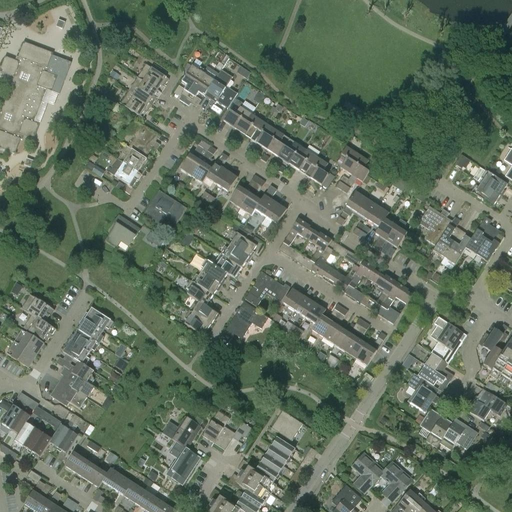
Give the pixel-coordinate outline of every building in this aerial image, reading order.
[(56,27),(62,30),(65,23),(58,20),(56,27)] [(0,148),(15,154),(20,140),(22,140),(24,136),(34,140),(39,125),(35,123),(47,91),(59,95),(71,64),(52,56),(53,54),(24,43),(18,57),(17,57),(15,61),(5,57),(0,70),(0,72),(14,78),(1,111),(0,110),(0,148)] [(210,63),(217,69),(225,59),(219,53),(210,63)] [(184,104),(203,74),(197,70),(201,64),(196,61),(182,82),(187,86),(181,95),(182,96),(180,99),(180,101),(184,104)] [(138,78),(160,93),(162,91),(161,89),(159,87),(160,85),(164,88),(169,80),(146,65),(138,78)] [(214,81),(204,97),(215,104),(216,103),(227,110),(237,94),(230,90),(234,84),(230,81),(232,78),(221,71),(214,81)] [(214,81),(203,74),(184,104),(189,107),(192,102),(193,103),(199,93),(204,97),(214,81)] [(159,96),(160,93),(138,78),(129,91),(152,106),(157,99),(153,96),(154,94),(156,96),(159,96)] [(147,114),(152,106),(129,91),(120,105),(136,115),(140,109),(147,114)] [(223,122),(234,129),(241,119),(246,123),(252,115),(241,108),(243,105),(237,101),(223,122)] [(262,122),(252,115),(246,123),(241,119),(234,129),(250,140),(262,122)] [(129,148),(145,159),(152,149),(156,152),(160,146),(156,143),(159,138),(134,121),(127,132),(136,138),(129,148)] [(250,140),(266,151),(273,141),(268,137),(273,129),(262,122),(250,140)] [(278,158),(290,140),(273,129),(268,137),(273,141),(266,151),(278,158)] [(306,151),(290,140),(278,158),(289,165),(295,155),(301,159),(306,151)] [(191,178),(211,147),(201,141),(192,156),(190,155),(180,171),(191,178)] [(145,159),(129,148),(127,147),(118,160),(134,171),(137,165),(144,170),(149,162),(145,159)] [(212,170),(208,167),(211,161),(209,160),(215,150),(211,147),(191,178),(202,185),(206,179),(212,170)] [(352,162),(357,154),(346,147),(341,156),(346,159),(340,169),(351,176),(357,166),(352,162)] [(289,165),(305,176),(317,158),(306,151),(301,159),(295,155),(289,165)] [(368,162),(357,154),(352,162),(357,166),(351,176),(362,184),(369,173),(363,170),(368,162)] [(264,155),(260,160),(266,164),(269,159),(264,155)] [(455,165),(459,168),(461,170),(462,168),(465,170),(470,162),(461,156),(455,165)] [(317,158),(305,176),(321,187),(328,177),(323,173),(328,165),(317,158)] [(24,166),(30,168),(33,162),(26,159),(24,166)] [(134,171),(118,160),(109,174),(132,189),(137,181),(130,176),(134,171)] [(217,187),(227,171),(215,164),(212,170),(206,179),(217,187)] [(280,166),(277,171),(282,175),(286,170),(280,166)] [(238,179),(227,171),(217,187),(228,194),(238,179)] [(481,184),(500,196),(507,185),(485,171),(480,179),(483,181),(481,184)] [(240,210),(250,195),(253,191),(260,180),(254,176),(248,187),(247,187),(245,191),(239,188),(229,203),(240,210)] [(341,191),(348,180),(343,177),(336,188),(341,191)] [(265,183),(260,180),(253,191),(258,194),(265,183)] [(353,184),(348,180),(341,191),(347,195),(353,184)] [(500,197),(500,196),(481,184),(478,188),(475,186),(471,194),(492,208),(496,202),(491,198),(494,193),(500,197)] [(255,212),(266,219),(276,203),(271,200),(277,191),(270,187),(265,196),(261,202),(255,212)] [(357,215),(367,200),(356,193),(346,208),(345,208),(336,224),(341,227),(348,217),(350,218),(352,215),(354,216),(356,215),(357,215)] [(165,195),(157,206),(152,203),(143,216),(160,227),(166,218),(177,225),(187,210),(165,195)] [(261,202),(250,195),(240,210),(251,217),(255,212),(261,202)] [(378,207),(367,200),(357,215),(368,222),(378,207)] [(276,203),(266,219),(272,223),(262,238),(267,241),(287,211),(276,203)] [(378,207),(368,222),(378,229),(384,220),(385,220),(389,214),(378,207)] [(449,227),(452,222),(446,219),(449,214),(443,210),(440,215),(430,208),(419,225),(430,232),(424,240),(435,247),(449,227)] [(121,242),(129,247),(140,230),(118,217),(114,224),(116,226),(107,241),(117,247),(121,242)] [(442,261),(454,244),(448,240),(455,231),(460,222),(454,218),(452,222),(449,227),(435,247),(431,254),(442,261)] [(485,218),(470,240),(471,241),(465,249),(466,249),(476,256),(486,240),(481,237),(487,227),(490,221),(485,218)] [(308,241),(315,230),(299,220),(278,251),(289,259),(295,251),(289,247),(297,234),(308,241)] [(373,248),(379,252),(396,227),(385,220),(384,220),(378,229),(375,235),(380,238),(373,248)] [(358,238),(365,227),(359,223),(352,234),(358,238)] [(233,242),(231,246),(249,258),(256,247),(245,240),(249,235),(233,225),(231,228),(233,229),(231,232),(235,233),(230,240),(233,242)] [(365,227),(358,238),(363,241),(370,230),(365,227)] [(396,227),(379,252),(385,256),(392,246),(397,250),(407,234),(396,227)] [(332,241),(315,230),(308,241),(319,248),(311,261),(305,258),(300,266),(311,273),(332,241)] [(491,244),(486,240),(476,256),(487,263),(501,242),(503,238),(497,234),(491,244)] [(471,241),(470,240),(465,237),(459,247),(454,244),(442,261),(453,269),(466,249),(465,249),(471,241)] [(343,248),(332,241),(311,273),(328,283),(335,272),(324,265),(332,253),(338,256),(343,248)] [(225,248),(220,255),(242,269),(249,258),(231,246),(228,250),(225,248)] [(227,275),(235,280),(242,269),(220,255),(216,262),(219,264),(217,267),(216,268),(227,275)] [(335,272),(328,283),(344,294),(364,262),(353,255),(348,263),(354,266),(345,279),(335,272)] [(204,270),(202,274),(220,286),(227,275),(216,268),(217,267),(206,260),(201,268),(204,270)] [(380,273),(364,262),(344,294),(355,301),(360,293),(354,289),(362,277),(373,284),(380,273)] [(285,285),(283,288),(261,273),(248,294),(249,294),(244,300),(256,308),(266,294),(280,304),(286,294),(290,289),(285,285)] [(365,308),(376,315),(397,283),(380,273),(373,284),(384,291),(376,304),(370,300),(365,308)] [(196,275),(192,282),(213,296),(220,286),(202,274),(199,277),(196,275)] [(431,280),(440,282),(442,276),(433,274),(431,280)] [(206,307),(213,296),(192,282),(187,289),(190,291),(187,295),(199,303),(206,308),(206,307)] [(414,294),(397,283),(376,315),(394,326),(399,318),(387,311),(395,298),(406,305),(414,294)] [(294,312),(304,297),(296,292),(296,293),(293,291),(293,290),(292,290),(287,298),(283,305),(294,312)] [(21,309),(31,316),(44,324),(49,316),(42,312),(46,306),(30,296),(21,309)] [(311,302),(304,297),(294,312),(305,319),(315,305),(311,302)] [(194,305),(189,312),(210,326),(218,315),(206,307),(206,308),(199,303),(197,307),(194,305)] [(269,319),(244,303),(225,333),(240,343),(252,325),(261,330),(269,319)] [(318,307),(315,305),(305,319),(315,326),(322,317),(326,311),(318,306),(318,307)] [(335,320),(342,309),(337,305),(330,316),(335,320)] [(348,312),(342,309),(335,320),(341,323),(348,312)] [(91,324),(104,333),(106,329),(109,331),(114,324),(92,310),(88,315),(94,319),(91,324)] [(210,326),(189,312),(185,319),(187,321),(185,325),(203,337),(210,326)] [(47,326),(44,324),(31,316),(23,329),(46,344),(51,336),(44,331),(47,326)] [(323,339),(332,324),(329,322),(322,317),(315,326),(312,332),(323,339)] [(357,334),(364,323),(359,320),(352,330),(357,334)] [(431,355),(432,355),(448,365),(462,343),(465,339),(437,320),(434,325),(437,327),(430,338),(438,343),(431,355)] [(370,326),(364,323),(357,334),(363,337),(370,326)] [(101,337),(104,333),(91,324),(87,330),(81,326),(78,331),(99,345),(104,338),(101,337)] [(336,327),(332,324),(323,339),(334,346),(344,331),(336,326),(336,327)] [(507,329),(503,326),(498,333),(494,331),(489,337),(485,334),(478,345),(490,354),(491,354),(496,346),(496,347),(500,341),(499,341),(504,334),(507,329)] [(22,331),(14,343),(36,357),(44,346),(22,331)] [(77,346),(90,354),(92,351),(95,353),(99,345),(78,331),(74,337),(80,341),(77,346)] [(351,336),(344,331),(334,346),(345,353),(354,338),(351,336)] [(370,348),(365,345),(356,360),(367,368),(376,352),(380,347),(386,337),(381,333),(374,344),(373,343),(370,348)] [(499,341),(500,341),(503,343),(508,336),(504,334),(499,341)] [(345,353),(356,360),(365,345),(358,341),(354,338),(345,353)] [(511,343),(507,341),(506,342),(507,344),(509,346),(503,354),(492,370),(509,381),(511,375),(511,343)] [(28,369),(36,357),(14,343),(6,355),(28,369)] [(121,345),(115,355),(120,359),(127,349),(121,345)] [(87,358),(90,354),(77,346),(73,352),(67,348),(63,354),(78,363),(85,367),(90,360),(87,358)] [(491,372),(492,370),(503,354),(499,351),(500,349),(496,347),(496,346),(491,354),(490,354),(482,366),(491,372)] [(417,369),(421,362),(410,355),(403,366),(409,370),(411,366),(417,369)] [(444,371),(448,365),(432,355),(424,367),(450,383),(453,377),(444,371)] [(86,384),(86,383),(91,386),(94,381),(93,379),(90,377),(94,372),(85,367),(78,363),(75,368),(65,362),(59,358),(56,364),(69,373),(69,372),(86,384)] [(417,378),(433,388),(437,382),(446,388),(450,383),(424,367),(417,378)] [(75,384),(71,389),(87,400),(94,388),(91,386),(86,383),(86,384),(69,372),(69,373),(65,378),(75,384)] [(433,388),(417,378),(414,375),(406,387),(414,392),(407,403),(425,414),(432,403),(436,406),(440,400),(435,397),(439,392),(433,388)] [(87,400),(71,389),(68,395),(59,389),(56,387),(50,397),(66,408),(69,404),(80,411),(82,412),(86,406),(84,405),(87,400)] [(507,406),(498,401),(482,390),(467,413),(484,423),(491,412),(499,418),(507,406)] [(0,427),(0,429),(7,435),(22,411),(18,408),(17,410),(13,407),(0,427)] [(453,425),(452,424),(431,410),(419,428),(431,435),(425,443),(436,450),(439,446),(439,445),(453,425)] [(7,435),(16,440),(27,422),(30,418),(26,415),(27,413),(26,413),(22,411),(7,435)] [(225,428),(230,420),(219,412),(203,438),(225,452),(234,439),(238,442),(242,437),(245,439),(251,430),(242,423),(234,434),(225,428)] [(271,430),(292,443),(303,426),(283,412),(271,430)] [(70,422),(74,425),(79,418),(74,416),(70,422)] [(188,451),(188,450),(202,429),(199,427),(202,421),(197,418),(193,423),(185,418),(178,429),(170,423),(162,435),(175,443),(188,451)] [(455,420),(452,424),(453,425),(439,445),(439,446),(450,453),(456,444),(466,451),(477,434),(455,420)] [(16,440),(14,442),(23,448),(34,430),(30,427),(31,425),(27,422),(16,440)] [(86,433),(90,436),(96,428),(91,425),(86,433)] [(50,444),(58,450),(71,430),(66,426),(64,429),(60,426),(51,441),(52,441),(50,444)] [(23,448),(31,453),(44,433),(39,430),(38,432),(34,430),(23,448)] [(71,430),(58,450),(66,455),(78,437),(74,435),(76,432),(71,430)] [(44,433),(31,453),(40,459),(50,444),(52,441),(51,441),(47,439),(49,437),(44,433)] [(270,446),(289,459),(294,451),(277,439),(275,443),(273,442),(270,446)] [(87,447),(92,451),(95,446),(90,442),(87,447)] [(201,459),(188,450),(188,451),(175,443),(168,454),(176,459),(169,470),(170,471),(166,476),(183,487),(201,459)] [(95,446),(92,451),(97,454),(101,449),(97,447),(95,446)] [(266,456),(284,468),(289,459),(270,446),(267,451),(269,452),(266,456)] [(76,475),(85,461),(74,454),(65,468),(76,475)] [(384,473),(364,455),(352,468),(363,479),(360,482),(358,480),(354,486),(364,495),(380,477),(384,473)] [(259,463),(278,476),(284,468),(266,456),(264,460),(262,459),(259,463)] [(76,475),(87,482),(96,468),(85,461),(76,475)] [(249,471),(252,467),(243,461),(240,466),(249,471)] [(272,485),(273,484),(278,476),(259,463),(256,468),(258,469),(255,473),(255,474),(272,485)] [(392,464),(384,473),(380,477),(390,486),(382,495),(392,504),(412,482),(392,464)] [(249,471),(240,466),(238,470),(242,473),(246,475),(249,471)] [(242,489),(247,492),(264,503),(265,504),(276,487),(273,484),(272,485),(255,474),(255,473),(253,471),(254,469),(253,468),(252,467),(249,471),(246,475),(242,473),(238,478),(242,481),(239,485),(237,490),(239,491),(240,491),(242,489)] [(107,476),(107,475),(96,468),(87,482),(98,490),(102,484),(107,476)] [(102,484),(113,491),(122,477),(111,469),(107,475),(107,476),(102,484)] [(38,485),(39,482),(41,479),(31,471),(27,478),(38,485)] [(153,471),(149,477),(156,482),(159,478),(158,475),(153,471)] [(242,481),(238,478),(234,475),(231,480),(239,485),(242,481)] [(113,491),(124,498),(133,484),(122,477),(113,491)] [(239,485),(231,480),(228,484),(237,490),(239,485)] [(39,482),(38,485),(36,487),(42,491),(45,486),(39,482)] [(124,498),(135,505),(144,491),(133,484),(124,498)] [(353,511),(352,511),(361,501),(346,488),(332,503),(338,508),(335,511),(353,511)] [(135,505),(145,511),(155,498),(144,491),(135,505)] [(220,500),(223,496),(214,491),(212,495),(220,500)] [(33,511),(35,511),(44,499),(33,492),(24,506),(33,511)] [(235,497),(259,511),(264,503),(247,492),(245,496),(239,492),(238,493),(235,497)] [(403,511),(409,511),(422,497),(419,494),(418,496),(415,496),(410,492),(391,511),(400,511),(402,511),(403,511)] [(52,498),(58,502),(61,497),(56,493),(52,498)] [(220,500),(212,495),(209,499),(213,502),(217,504),(220,500)] [(213,510),(211,511),(240,511),(236,509),(224,501),(224,500),(225,497),(223,496),(220,500),(217,504),(213,502),(209,508),(213,510)] [(103,506),(106,501),(101,497),(97,502),(103,506)] [(236,509),(240,511),(258,511),(259,511),(235,497),(232,501),(238,505),(236,509)] [(425,500),(422,497),(409,511),(426,511),(429,509),(424,504),(424,502),(425,500)] [(145,511),(161,511),(165,505),(155,498),(145,511)] [(50,511),(55,506),(44,499),(35,511),(50,511)] [(106,501),(103,506),(108,509),(111,504),(106,501)]
